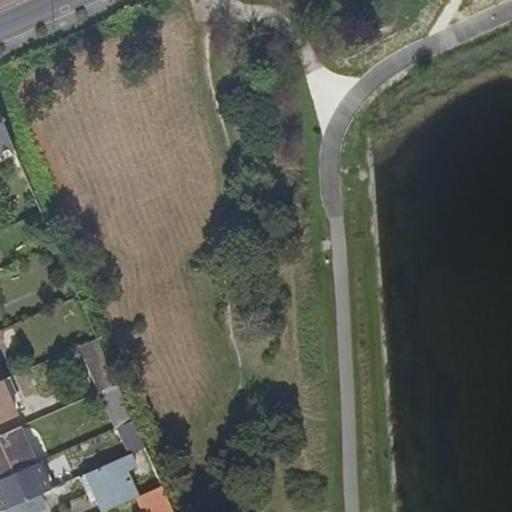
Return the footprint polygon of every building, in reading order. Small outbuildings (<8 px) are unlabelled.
[(0,140),(8,137),(0,117),(0,140)] [(79,344),(99,390),(116,382),(111,370),(96,337),(79,344)] [(0,420),(15,414),(0,379),(0,420)] [(99,390),(115,426),(116,426),(133,419),(131,414),(124,401),(116,382),(99,390)] [(116,426),(129,455),(145,447),(133,419),(116,426)] [(0,433),(0,478),(35,463),(18,425),(0,433)] [(79,476),(91,503),(100,499),(105,511),(136,497),(120,458),(79,476)] [(0,478),(0,504),(3,510),(4,510),(40,494),(49,490),(36,462),(35,463),(0,478)] [(137,497),(144,511),(173,511),(162,486),(137,497)] [(4,510),(4,511),(34,511),(45,507),(40,494),(4,510)]
